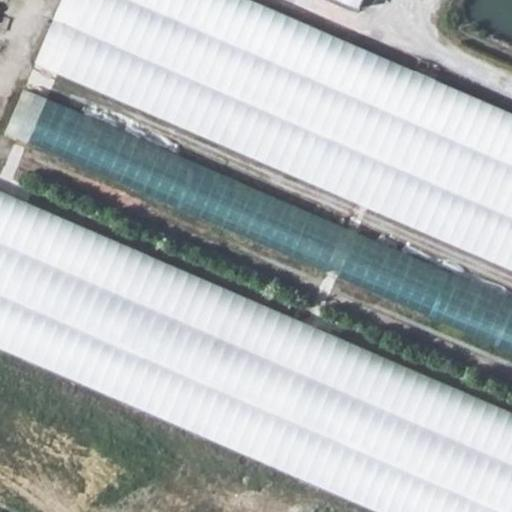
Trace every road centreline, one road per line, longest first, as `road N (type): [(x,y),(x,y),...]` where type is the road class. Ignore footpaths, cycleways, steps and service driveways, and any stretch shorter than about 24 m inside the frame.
road 1 (unclassified): [(511,88),(425,45),(408,0)]
road 2 (unknown): [(306,0),(425,45)]
